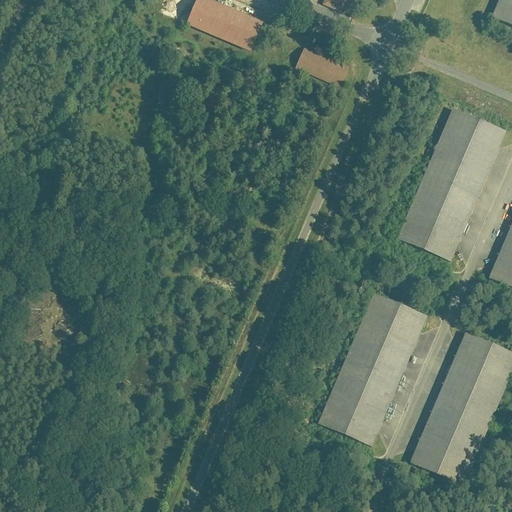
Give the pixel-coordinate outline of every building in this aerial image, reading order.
[(193,0),(192,0),(182,27),(248,51),(259,24),(193,0)] [(319,0),(317,4),(341,15),(347,0),(319,0)] [(511,0),(495,0),(486,22),(511,33),(511,0)] [(303,47),(293,71),(326,85),(336,61),(303,47)] [(394,243),(451,267),(507,135),(451,111),(394,243)] [(511,222),(486,284),(511,294),(511,222)] [(312,432),(371,457),(430,318),(371,293),(312,432)] [(511,383),(511,360),(463,338),(406,466),(464,492),(511,383)]
